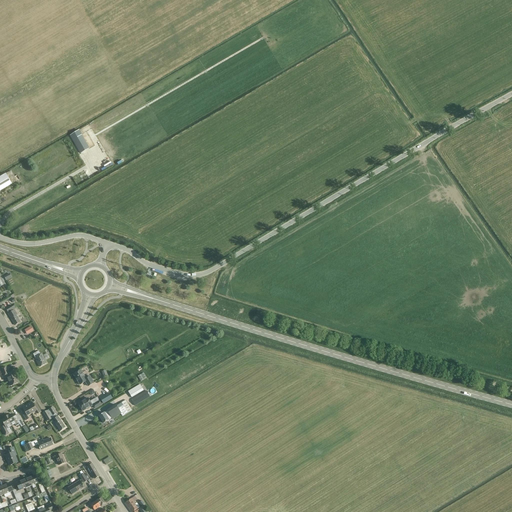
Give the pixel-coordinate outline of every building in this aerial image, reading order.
[(79,129),(69,135),(70,135),(80,153),(86,150),(89,148),(82,135),(79,129)] [(0,191),(12,184),(17,181),(11,170),(6,174),(6,173),(0,176),(0,191)] [(8,313),(16,309),(13,304),(6,308),(8,313)] [(11,319),(15,325),(20,322),(17,317),(16,317),(15,316),(17,315),(15,310),(9,314),(11,319)] [(27,335),(34,331),(31,326),(25,330),(27,335)] [(137,344),(124,351),(129,360),(138,355),(136,351),(139,349),(137,344)] [(35,358),(40,367),(47,363),(43,356),(42,357),(41,355),(39,351),(33,354),(35,358)] [(5,375),(10,386),(18,383),(15,376),(16,376),(14,371),(9,373),(6,367),(0,369),(0,371),(2,376),(5,375)] [(85,382),(88,386),(94,383),(90,376),(86,378),(81,370),(73,374),(80,385),(85,382)] [(137,376),(140,381),(146,378),(143,372),(137,376)] [(146,391),(131,400),(134,406),(150,397),(146,391)] [(88,398),(78,403),(83,411),(92,406),(88,398)] [(99,416),(103,423),(109,420),(108,419),(111,417),(112,419),(121,414),(122,416),(132,411),(126,400),(116,406),(116,405),(107,410),(109,414),(106,415),(104,413),(99,416)] [(37,411),(39,414),(41,412),(37,404),(34,406),(32,402),(27,405),(32,413),(37,411)] [(22,413),(26,421),(29,419),(27,416),(32,413),(27,405),(22,408),(24,411),(22,413)] [(43,413),(48,421),(58,415),(53,407),(49,409),(47,411),(43,413)] [(20,424),(21,427),(24,425),(21,419),(17,422),(12,414),(10,415),(9,415),(6,417),(12,426),(15,424),(16,426),(20,424)] [(55,424),(60,431),(65,428),(57,416),(54,419),(52,420),(53,423),(54,422),(55,424)] [(1,428),(6,435),(12,432),(9,427),(12,426),(6,417),(4,418),(4,419),(1,420),(5,426),(1,428)] [(37,442),(40,450),(53,445),(51,438),(44,441),(43,440),(37,442)] [(8,459),(10,465),(17,462),(14,455),(16,455),(14,448),(7,450),(8,455),(5,456),(7,459),(8,459)] [(57,460),(59,465),(66,463),(62,454),(53,457),(54,461),(57,460)] [(113,461),(110,456),(103,461),(106,465),(113,461)] [(92,464),(88,467),(95,479),(99,476),(92,464)] [(29,478),(32,486),(38,483),(35,475),(29,478)] [(23,480),(26,488),(32,486),(29,478),(23,480)] [(16,483),(19,491),(26,488),(23,480),(16,483)] [(80,480),(68,488),(73,495),(84,487),(80,480)] [(4,486),(8,496),(10,495),(9,492),(13,491),(10,483),(4,486)] [(36,496),(37,499),(47,495),(45,492),(42,486),(39,487),(42,493),(36,496)] [(90,504),(94,510),(101,506),(105,503),(101,497),(90,504)] [(125,503),(131,511),(133,511),(140,507),(137,503),(136,504),(131,498),(125,503)]
